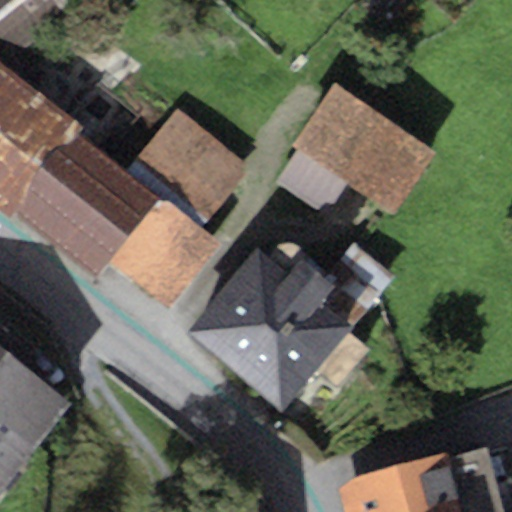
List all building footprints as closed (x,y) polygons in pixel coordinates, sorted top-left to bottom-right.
[(0,0),(0,38),(13,55),(54,22),(42,7),(50,0),(0,0)] [(76,121),(0,62),(0,210),(11,219),(17,213),(100,277),(110,265),(161,199),(127,173),(70,129),(76,121)] [(337,84),(297,144),(394,209),(434,148),(337,84)] [(173,113),(127,173),(161,199),(201,230),(247,171),(173,113)] [(161,199),(110,265),(170,310),(220,245),(201,230),(161,199)] [(269,254),(257,244),(179,335),(274,415),(390,277),(352,246),(328,274),(290,243),(287,242),(282,243),(274,248),(269,254)] [(0,490),(70,402),(0,346),(0,490)] [(501,511),(485,449),(448,458),(462,511),(501,511)] [(462,511),(448,458),(338,487),(344,511),(462,511)]
